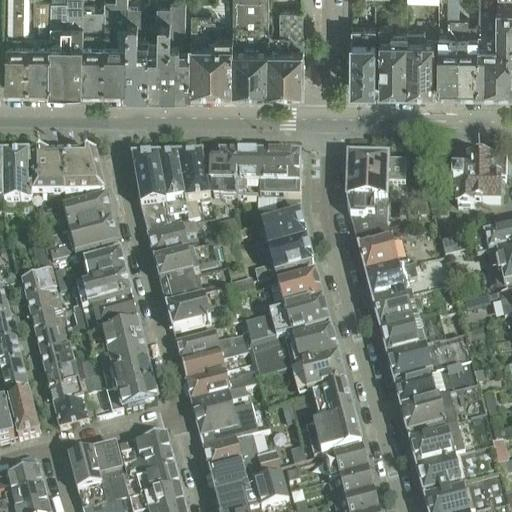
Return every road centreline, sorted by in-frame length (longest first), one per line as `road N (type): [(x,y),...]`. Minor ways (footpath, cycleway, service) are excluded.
road 1 (residential): [(405,511),(329,217),(328,121)]
road 2 (residential): [(106,119),(182,421)]
road 3 (tertiary): [(106,119),(328,121)]
road 4 (tertiary): [(328,121),(511,123)]
road 5 (residential): [(182,421),(53,455)]
road 6 (residential): [(327,0),(328,121)]
